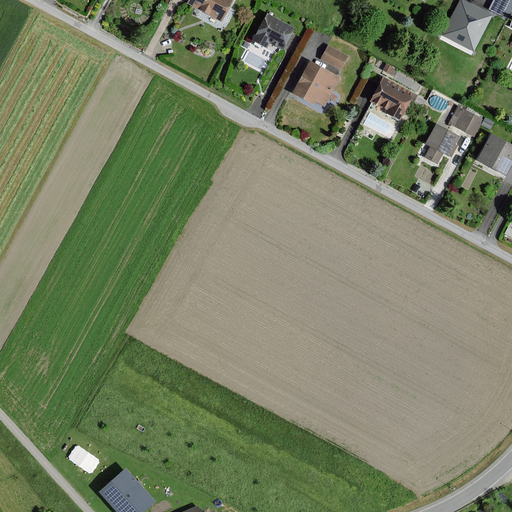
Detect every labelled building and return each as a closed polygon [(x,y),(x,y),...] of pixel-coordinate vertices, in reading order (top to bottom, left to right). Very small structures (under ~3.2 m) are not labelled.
[(232,0),(190,0),(189,3),(221,20),(232,0)] [(491,15),(461,0),(444,35),(474,50),(491,15)] [(491,0),(488,7),(503,13),(509,0),(491,0)] [(293,29),(268,15),(255,40),(267,47),(270,41),(283,48),(293,29)] [(347,57),(328,46),(322,58),(341,69),(347,57)] [(339,78),(311,62),(294,92),(314,104),(316,100),(324,105),(339,78)] [(396,70),(387,66),(384,73),(393,77),(396,70)] [(416,95),(383,79),(371,103),(388,112),(386,115),(401,123),(416,95)] [(482,120),(458,107),(449,123),(473,136),(482,120)] [(459,138),(435,126),(425,146),(430,149),(425,158),(439,165),(444,155),(452,159),(458,148),(455,147),(459,138)] [(511,167),(511,146),(490,135),(477,160),(507,176),(511,167)] [(126,470),(101,492),(119,511),(141,511),(153,501),(126,470)]
